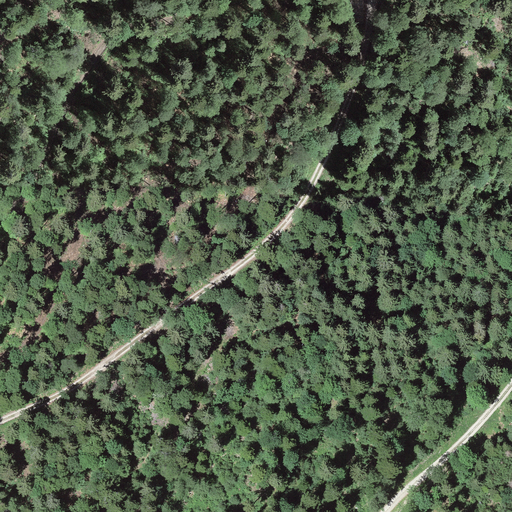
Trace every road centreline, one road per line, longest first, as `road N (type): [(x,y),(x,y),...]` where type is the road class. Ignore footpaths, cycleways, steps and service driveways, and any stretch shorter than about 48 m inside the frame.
road 1 (track): [(0,422),(65,393),(187,312),(295,212),(336,134),(368,0)]
road 2 (track): [(511,383),(389,511)]
